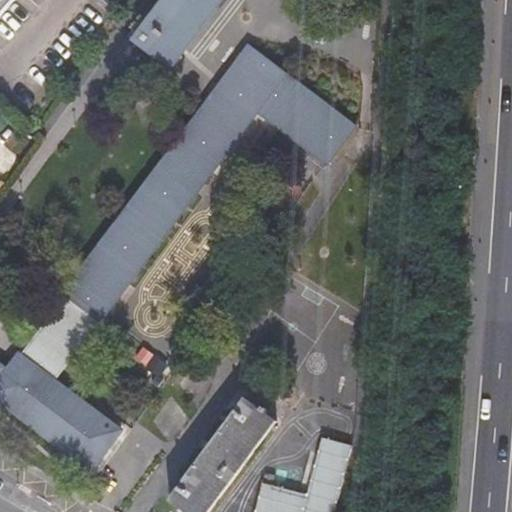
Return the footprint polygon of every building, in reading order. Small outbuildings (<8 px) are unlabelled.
[(0,0),(0,11),(10,0),(0,0)] [(222,0),(164,0),(134,41),(171,69),(222,0)] [(331,166),(358,131),(248,49),(70,286),(70,288),(19,356),(18,355),(4,373),(0,369),(0,408),(87,472),(118,430),(54,383),(255,111),(331,166)] [(174,511),(204,511),(271,424),(239,399),(161,502),(174,511)] [(332,511),(351,447),(321,440),(308,496),(264,484),(257,511),(332,511)] [(113,490),(102,483),(98,489),(108,496),(113,490)]
